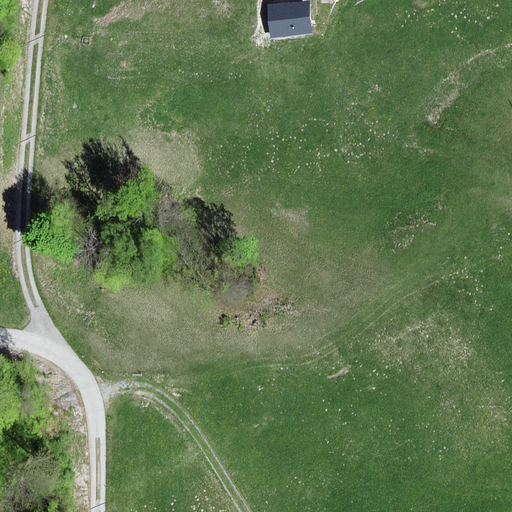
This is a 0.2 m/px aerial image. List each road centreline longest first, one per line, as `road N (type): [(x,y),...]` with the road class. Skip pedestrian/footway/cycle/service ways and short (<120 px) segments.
road 1 (track): [(46,347),(27,283),(21,165),(42,0)]
road 2 (track): [(96,511),(90,389),(74,365),(46,347)]
